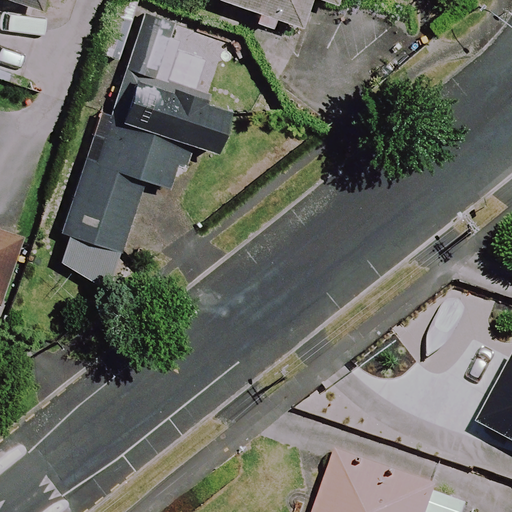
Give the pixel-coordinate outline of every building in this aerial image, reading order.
[(42,0),(6,0),(39,11),(42,0)] [(339,0),(215,0),(215,4),(299,26),(305,0),(320,0),(338,5),(339,0)] [(230,111),(139,81),(123,128),(112,124),(98,165),(170,189),(185,145),(215,156),(230,111)] [(0,293),(20,241),(0,233),(0,293)] [(116,259),(70,239),(58,266),(104,286),(116,259)] [(511,375),(484,430),(511,444),(511,375)] [(462,511),(465,504),(434,493),(337,459),(318,511),(462,511)]
